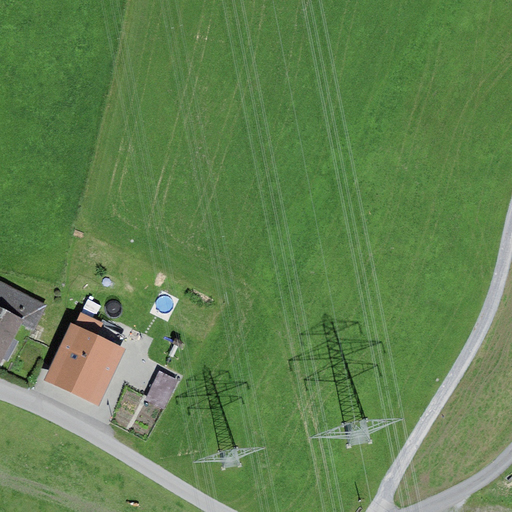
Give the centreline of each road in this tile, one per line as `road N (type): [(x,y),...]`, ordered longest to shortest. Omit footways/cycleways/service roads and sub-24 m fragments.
road 1 (track): [(383,498),(480,330),(511,240)]
road 2 (residential): [(0,393),(108,444),(218,511)]
